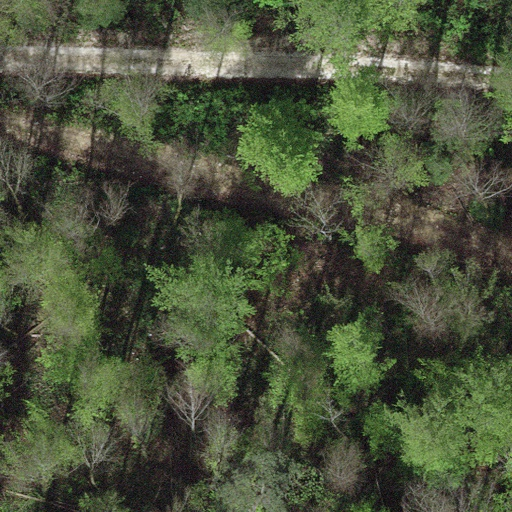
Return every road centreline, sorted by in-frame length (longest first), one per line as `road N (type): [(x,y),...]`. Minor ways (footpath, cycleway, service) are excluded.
road 1 (track): [(0,124),(511,255)]
road 2 (track): [(511,74),(107,55),(0,59)]
